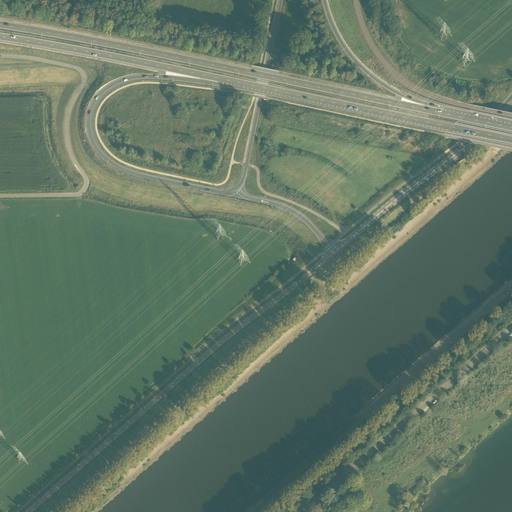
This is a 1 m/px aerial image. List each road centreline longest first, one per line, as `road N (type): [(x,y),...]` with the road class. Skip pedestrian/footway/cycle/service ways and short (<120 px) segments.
road 1 (trunk): [(443,113),(0,25)]
road 2 (tertiary): [(28,511),(334,252)]
road 3 (trunk): [(235,189),(120,169),(98,153),(88,127),(93,103),(118,81),(227,80)]
road 4 (unclassified): [(0,197),(75,195),(86,182),(66,133),(82,86),(79,71),(0,56)]
road 5 (trunk): [(227,80),(511,140)]
road 6 (unclassified): [(303,511),(511,326)]
road 7 (trunk): [(0,38),(227,80)]
road 8 (secondary): [(334,252),(511,104)]
road 9 (unclassified): [(511,116),(408,84),(372,47),(356,0)]
road 10 (trunk): [(279,0),(235,189)]
road 11 (trunk): [(443,113),(359,65),(324,0)]
road 12 (trunk): [(334,252),(297,214),(235,189)]
